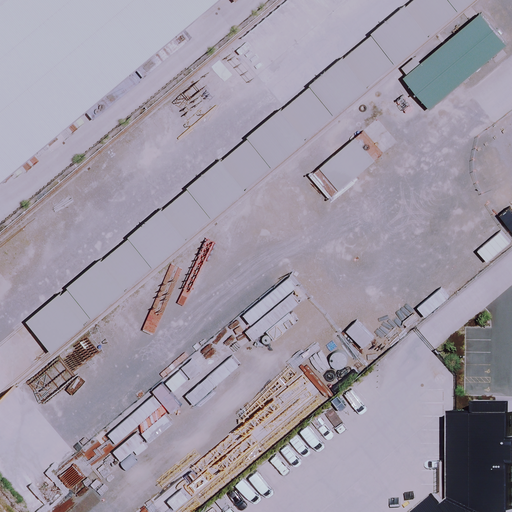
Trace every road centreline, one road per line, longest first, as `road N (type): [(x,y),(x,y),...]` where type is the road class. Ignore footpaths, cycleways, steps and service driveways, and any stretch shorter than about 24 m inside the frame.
road 1 (unknown): [(0,403),(38,454),(73,454),(511,91)]
road 2 (unknown): [(393,0),(0,326)]
road 3 (unknown): [(368,511),(434,463),(511,368)]
